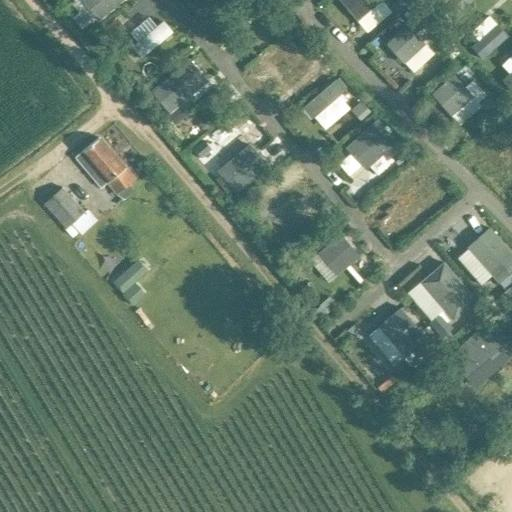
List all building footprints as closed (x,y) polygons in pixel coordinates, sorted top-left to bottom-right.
[(80,0),(97,20),(121,0),(80,0)] [(184,0),(199,15),(215,0),(184,0)] [(380,0),(341,0),(358,19),(380,0)] [(447,0),(445,3),(437,10),(449,22),(472,0),(447,0)] [(478,40),(471,46),(482,59),(508,36),(497,23),(496,24),(478,40)] [(408,24),(387,43),(413,72),(434,52),(422,39),(428,34),(422,27),(416,33),(408,24)] [(149,90),(168,113),(207,80),(188,57),(149,90)] [(511,70),(509,73),(502,80),(511,90),(511,70)] [(432,92),(461,125),(482,106),(479,102),(487,95),(472,79),(465,85),(454,72),(432,92)] [(344,146),(365,169),(397,140),(376,117),(344,146)] [(108,183),(122,200),(133,191),(128,185),(134,180),(125,169),(99,139),(100,138),(99,138),(75,157),(100,189),(108,183)] [(216,169),(236,193),(268,166),(249,142),(216,169)] [(63,187),(44,204),(66,228),(84,211),(63,187)] [(466,246),(498,283),(511,270),(511,250),(490,225),(466,246)] [(317,252),(337,275),(360,256),(340,233),(317,252)] [(132,305),(146,292),(135,281),(148,269),(139,258),(113,282),(124,293),(122,294),(132,305)] [(419,282),(452,321),(477,299),(444,260),(419,282)] [(377,326),(404,358),(426,338),(400,307),(377,326)] [(465,345),(450,358),(465,376),(475,387),(498,367),(488,356),(502,343),(504,341),(489,324),(465,345)] [(476,433),(463,444),(471,454),(484,443),(476,433)]
